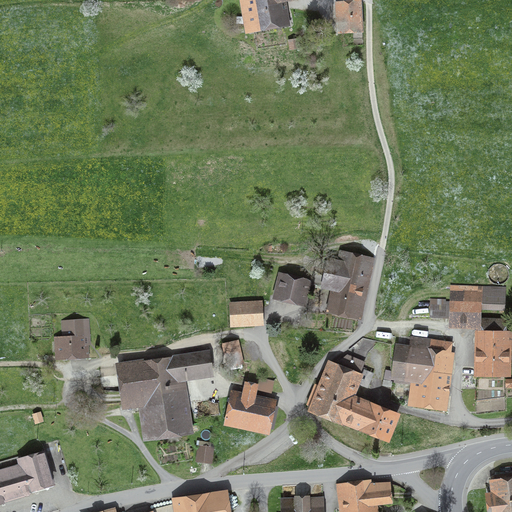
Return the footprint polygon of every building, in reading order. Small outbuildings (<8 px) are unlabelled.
[(236,0),(243,34),(273,28),(269,7),(296,2),(295,0),(236,0)] [(332,2),(332,32),(359,32),(359,2),(332,2)] [(336,290),(330,314),(359,321),(374,258),(348,253),(345,267),(329,264),(323,287),(336,290)] [(276,273),(269,301),(302,309),(309,281),(276,273)] [(450,283),(447,324),(501,327),(503,287),(450,283)] [(226,304),(227,328),(259,326),(258,302),(226,304)] [(53,337),(54,360),(85,359),(84,321),(60,322),(61,337),(53,337)] [(473,331),(471,378),(503,379),(506,333),(473,331)] [(407,347),(394,344),(388,382),(407,385),(404,407),(442,413),(451,353),(447,352),(449,343),(409,337),(407,347)] [(220,346),(224,363),(239,360),(236,343),(220,346)] [(136,399),(141,440),(190,434),(183,382),(210,378),(207,352),(111,364),(116,401),(136,399)] [(362,377),(326,362),(305,414),(381,444),(393,414),(353,398),(362,377)] [(226,396),(218,427),(264,438),(274,399),(255,394),(257,386),(240,382),(236,398),(226,396)] [(197,445),(195,462),(212,464),(214,447),(197,445)] [(0,503),(49,489),(38,452),(12,459),(14,465),(0,468),(0,503)] [(485,493),(486,511),(511,511),(511,477),(490,480),(491,493),(485,493)] [(333,483),(335,511),(366,511),(366,506),(386,504),(384,483),(370,484),(369,480),(333,483)] [(167,497),(168,511),(226,511),(224,490),(167,497)] [(276,502),(276,511),(319,511),(319,500),(276,502)]
